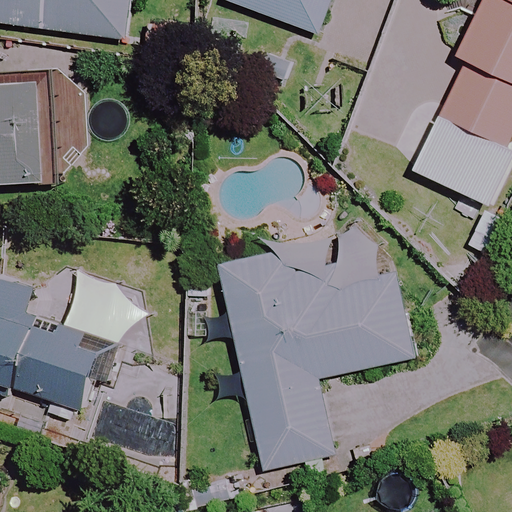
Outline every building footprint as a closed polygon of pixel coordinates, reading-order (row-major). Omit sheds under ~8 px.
[(0,0),(0,23),(129,41),(134,0),(0,0)] [(233,0),(233,2),(322,35),(334,0),(233,0)] [(511,0),(490,0),(465,58),(469,60),(419,174),(495,208),(511,168),(511,0)] [(0,87),(0,187),(49,186),(44,86),(0,87)] [(299,277),(294,253),(227,267),(269,471),(342,456),(326,378),(418,359),(401,278),(338,291),(334,269),(299,277)] [(38,289),(0,276),(0,381),(87,410),(107,350),(27,324),(38,289)]
